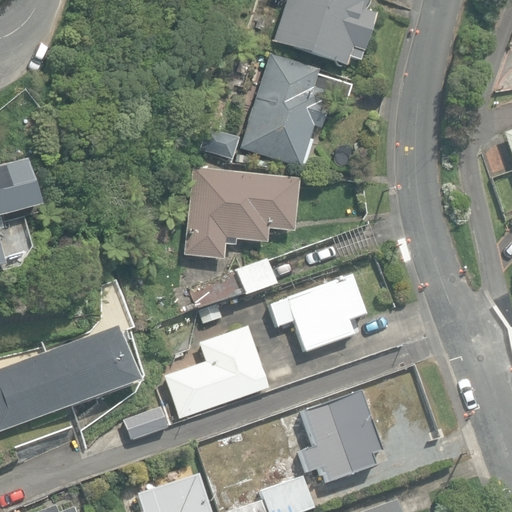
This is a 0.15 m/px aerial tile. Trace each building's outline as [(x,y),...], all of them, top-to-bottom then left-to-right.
[(282,0),(269,44),(343,68),(346,59),(358,63),(373,15),(363,11),(366,0),(282,0)] [(254,156),(294,169),(298,165),(302,166),(310,142),(306,141),(310,129),(317,131),(325,104),(318,102),(319,98),(342,105),(348,87),(335,82),(314,75),(315,71),(267,55),(259,82),(254,94),(237,150),(254,156)] [(206,89),(213,61),(202,58),(194,86),(206,89)] [(181,106),(178,120),(195,124),(198,111),(181,106)] [(194,148),(230,160),(236,139),(201,127),(194,148)] [(511,130),(500,135),(511,167),(511,130)] [(0,266),(3,265),(0,252),(0,216),(37,208),(26,160),(0,166),(0,266)] [(180,257),(220,261),(221,247),(232,248),(232,241),(254,244),(264,245),(266,231),(290,234),(296,181),(254,176),(189,170),(180,257)] [(186,290),(193,311),(273,286),(265,260),(230,271),(231,275),(186,290)] [(292,322),(302,350),(348,334),(343,320),(359,314),(347,278),(266,306),(273,328),(292,322)] [(0,369),(0,430),(136,382),(116,327),(0,369)] [(177,420),(266,389),(244,327),(197,344),(203,362),(162,377),(177,420)] [(319,468),(324,484),(372,467),(368,455),(377,451),(356,393),(299,413),(311,447),(296,452),(303,473),(319,468)] [(120,421),(127,441),(164,428),(157,408),(120,421)] [(206,511),(194,474),(132,495),(138,511),(206,511)] [(258,491),(264,511),(301,511),(311,509),(300,477),(258,491)] [(359,511),(398,511),(394,500),(359,511)]
